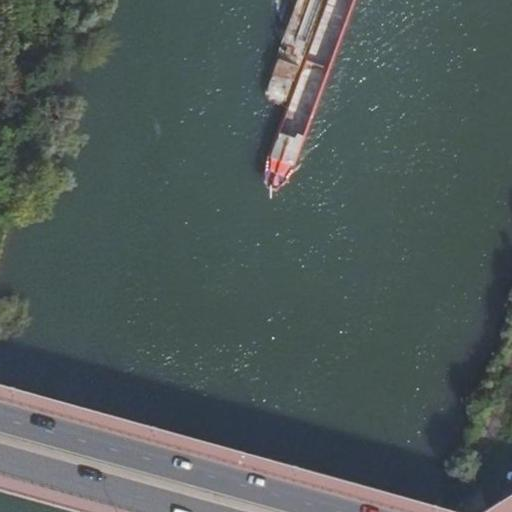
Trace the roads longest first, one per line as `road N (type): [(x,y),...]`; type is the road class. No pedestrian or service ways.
road 1 (primary): [(318,511),(0,425)]
road 2 (primary): [(0,462),(173,511)]
